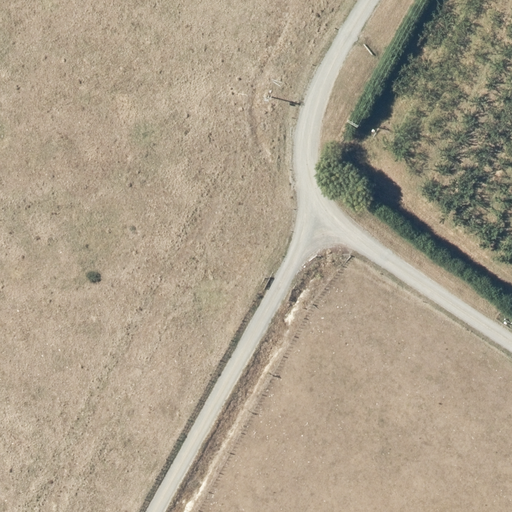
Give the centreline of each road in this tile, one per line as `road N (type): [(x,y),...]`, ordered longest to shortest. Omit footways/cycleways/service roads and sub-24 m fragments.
road 1 (track): [(370,0),(318,96),(311,195),(353,237),(511,341)]
road 2 (unknown): [(146,511),(331,215)]
